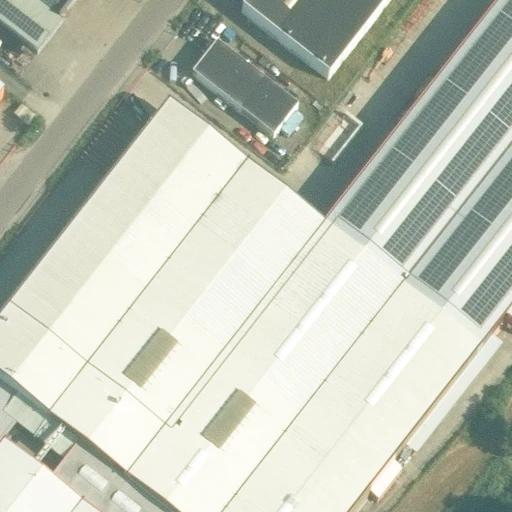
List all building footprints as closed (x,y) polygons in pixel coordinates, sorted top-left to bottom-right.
[(0,0),(0,33),(35,61),(58,31),(56,29),(78,0),(0,0)] [(0,388),(15,400),(1,418),(63,467),(77,449),(157,511),(356,511),(368,498),(376,504),(398,476),(390,470),(480,355),(511,314),(511,0),(504,0),(322,232),(182,122),(153,125),(0,320),(0,388)] [(251,0),(240,14),(328,82),(391,0),(251,0)] [(215,46),(191,77),(272,141),(297,110),(215,46)] [(511,351),(467,398),(483,413),(511,383),(511,351)] [(0,511),(80,511),(0,449),(0,511)]
